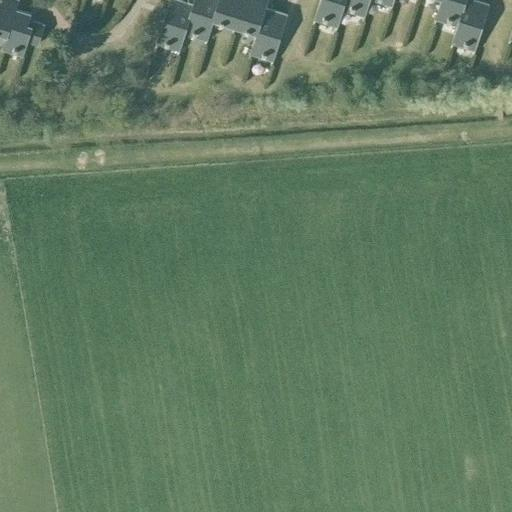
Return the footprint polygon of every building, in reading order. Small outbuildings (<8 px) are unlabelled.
[(0,0),(0,32),(7,35),(15,9),(16,9),(19,0),(1,0),(2,0),(0,0)] [(178,55),(185,31),(184,30),(192,5),(176,0),(169,0),(155,47),(156,48),(158,41),(178,47),(176,54),(178,55)] [(205,44),(213,20),(211,20),(217,0),(193,0),(192,5),(184,30),(185,31),(206,37),(204,43),(205,44)] [(217,0),(211,20),(213,20),(234,27),(242,0),(217,0)] [(242,0),(234,27),(256,33),(257,34),(265,8),(267,0),(242,0)] [(336,30),(341,13),(343,6),(343,5),(344,0),(320,0),(313,23),(315,23),(317,17),(337,23),(335,29),(336,30)] [(363,19),(369,2),(369,0),(344,0),(343,5),(343,6),(364,12),(362,19),(363,19)] [(458,22),(459,23),(466,0),(440,0),(434,22),(435,23),(437,16),(458,22)] [(474,53),(489,4),(476,0),(466,0),(459,23),(458,22),(451,46),(452,47),(454,40),(475,46),(473,53),(474,53)] [(271,64),(287,15),(265,8),(257,34),(256,33),(248,57),(249,57),(251,51),(272,57),(270,64),(271,64)] [(15,9),(7,35),(3,45),(14,49),(13,49),(17,51),(17,50),(24,52),(28,41),(39,44),(45,25),(29,20),(31,14),(16,9),(15,9)]
